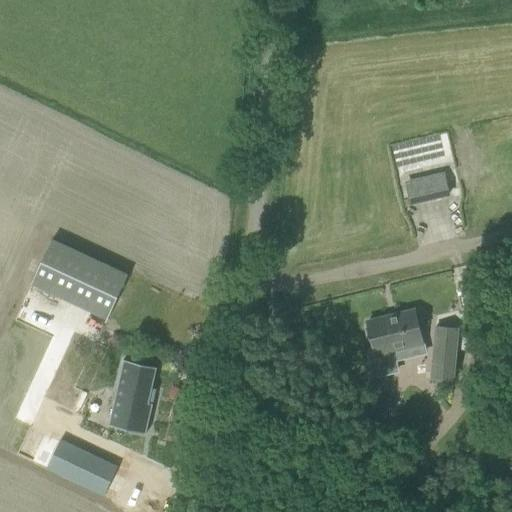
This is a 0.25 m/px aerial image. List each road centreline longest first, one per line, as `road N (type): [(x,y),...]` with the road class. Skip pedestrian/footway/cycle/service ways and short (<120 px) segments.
road 1 (unclassified): [(196,511),(248,283),(270,0)]
road 2 (track): [(248,283),(286,288),(511,238)]
